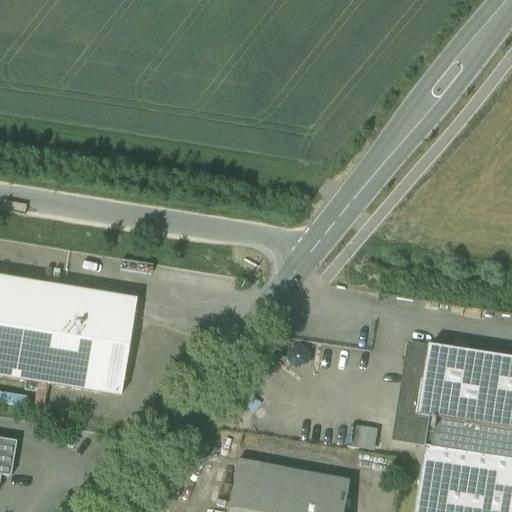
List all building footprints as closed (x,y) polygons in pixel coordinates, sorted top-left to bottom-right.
[(63,290),(0,279),(0,378),(120,398),(136,302),(63,290)] [(511,359),(414,344),(412,358),(408,358),(395,442),(426,447),(511,460),(511,359)] [(289,352),(287,363),(297,372),(309,367),(311,355),(300,347),(289,352)] [(378,432),(351,428),(348,449),(375,454),(378,432)] [(0,477),(10,479),(15,444),(0,440),(0,477)] [(511,511),(511,460),(426,447),(416,511),(511,511)] [(238,461),(228,511),(346,511),(352,482),(238,461)]
